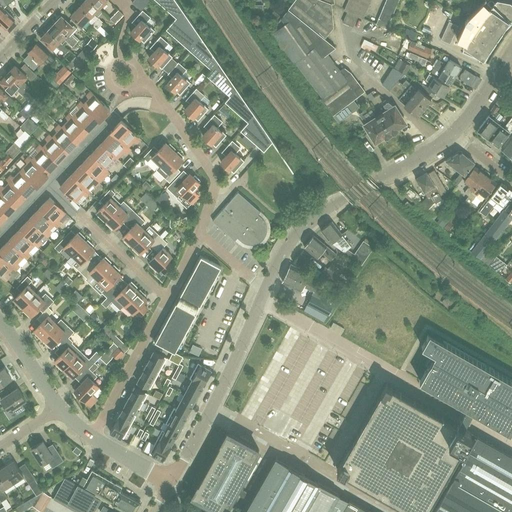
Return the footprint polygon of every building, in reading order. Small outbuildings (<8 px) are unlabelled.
[(10,22),(14,18),(4,8),(8,4),(4,0),(0,0),(0,23),(5,28),(6,27),(7,28),(12,24),(10,22)] [(94,13),(99,8),(89,0),(85,0),(79,6),(90,17),(100,26),(103,22),(94,13)] [(89,0),(99,8),(106,0),(89,0)] [(141,11),(145,6),(138,0),(133,0),(132,2),(141,11)] [(176,17),(183,10),(176,0),(156,0),(176,17)] [(332,6),(318,0),(316,0),(295,0),(280,21),(283,25),(273,32),(294,62),(296,61),(324,97),(321,99),(322,100),(334,115),(354,100),(365,91),(350,72),(336,62),(335,63),(328,55),(335,50),(324,41),(333,30),(332,6)] [(349,0),(348,0),(347,5),(356,9),(358,4),(349,0)] [(363,0),(359,0),(358,4),(368,8),(370,3),(363,0)] [(496,0),(493,4),(511,21),(511,19),(511,3),(511,2),(500,0),(496,0)] [(386,1),(383,6),(394,11),(397,5),(386,1)] [(358,4),(356,9),(366,13),(368,8),(358,4)] [(493,4),(483,13),(503,29),(511,21),(493,4)] [(347,13),(353,15),(356,9),(347,5),(344,12),(347,13)] [(100,26),(90,17),(79,6),(71,15),(82,26),(88,20),(97,29),(100,26)] [(383,6),(381,12),(392,16),(394,11),(383,6)] [(353,15),(358,17),(363,19),(366,13),(356,9),(353,15)] [(150,27),(146,23),(151,17),(143,10),(142,10),(132,22),(136,25),(131,31),(139,39),(140,38),(144,41),(155,29),(151,25),(150,27)] [(189,49),(201,36),(183,10),(176,17),(166,28),(189,49)] [(381,12),(379,17),(390,22),(392,16),(381,12)] [(347,13),(342,23),(353,28),(358,17),(353,15),(347,13)] [(483,14),(476,24),(496,39),(503,30),(503,29),(483,13),(483,14)] [(73,26),(62,16),(61,16),(60,15),(57,19),(58,20),(55,23),(76,43),(79,39),(73,34),(77,29),(73,25),(73,26)] [(379,17),(376,24),(387,28),(390,22),(379,17)] [(458,25),(449,21),(441,39),(450,44),(458,25)] [(76,43),(55,23),(54,22),(47,29),(48,30),(59,41),(63,37),(73,46),(76,43)] [(476,24),(468,36),(490,48),(496,39),(476,24)] [(414,31),(406,28),(405,32),(403,35),(407,37),(412,39),(414,40),(417,33),(414,31)] [(69,50),(59,41),(48,30),(45,33),(42,34),(42,37),(41,38),(53,48),(56,45),(65,54),(69,50)] [(162,67),(173,55),(169,51),(168,53),(164,49),(169,43),(161,36),(160,36),(150,48),(154,51),(149,57),(157,65),(158,64),(162,67)] [(212,69),(219,62),(201,36),(189,49),(212,69)] [(468,36),(462,49),(485,59),(490,48),(468,36)] [(84,45),(91,51),(97,45),(91,38),(84,45)] [(428,57),(432,47),(412,39),(408,48),(428,57)] [(56,60),(44,49),(37,42),(33,46),(31,46),(29,49),(29,50),(28,52),(40,63),(46,57),(52,63),(56,60)] [(88,55),(83,51),(79,55),(83,59),(84,58),(88,55)] [(427,59),(410,52),(408,57),(425,64),(427,59)] [(75,56),(67,65),(72,69),(80,60),(75,56)] [(404,73),(405,74),(411,66),(398,58),(393,66),(404,73)] [(436,63),(456,75),(461,66),(449,59),(447,63),(439,59),(436,63)] [(167,83),(175,91),(176,90),(180,93),(191,81),(187,77),(186,79),(182,75),(187,69),(179,62),(178,62),(168,74),(172,77),(167,83)] [(230,95),(237,87),(219,62),(212,69),(207,75),(230,95)] [(451,83),(456,75),(436,63),(434,67),(442,72),(439,76),(451,83)] [(37,75),(32,70),(25,64),(20,69),(15,65),(14,66),(13,65),(10,68),(11,70),(7,73),(27,92),(30,88),(23,81),(27,77),(31,81),(37,75)] [(65,66),(59,72),(65,78),(72,72),(65,66)] [(393,66),(382,84),(389,90),(396,82),(398,80),(404,73),(393,66)] [(475,87),(481,78),(465,69),(463,72),(462,71),(458,77),(460,78),(460,77),(475,87)] [(53,79),(54,80),(59,85),(65,78),(59,72),(53,79)] [(23,95),(27,92),(7,73),(4,77),(3,76),(0,79),(1,80),(0,81),(12,92),(16,88),(23,95)] [(443,96),(449,85),(429,73),(426,80),(431,83),(428,88),(437,93),(443,96)] [(75,77),(72,74),(64,83),(67,86),(75,77)] [(417,89),(411,84),(406,79),(402,84),(398,80),(396,82),(389,90),(417,115),(431,99),(437,93),(428,88),(422,84),(419,88),(417,89)] [(14,100),(4,91),(0,86),(0,103),(4,99),(10,105),(14,100)] [(248,122),(255,114),(237,87),(230,95),(225,101),(248,121),(248,122)] [(198,119),(209,107),(205,104),(204,105),(200,101),(205,95),(197,88),(196,88),(186,100),(190,104),(185,110),(193,117),(194,116),(198,119)] [(511,91),(506,88),(503,93),(511,99),(511,91)] [(99,119),(100,120),(110,109),(109,109),(91,91),(81,101),(84,104),(99,119)] [(498,98),(495,104),(491,110),(492,111),(478,129),(482,133),(482,135),(485,138),(487,137),(488,138),(499,123),(504,116),(499,112),(497,114),(496,113),(503,101),(498,98)] [(380,115),(390,132),(391,132),(393,132),(396,130),(397,128),(405,122),(395,106),(394,106),(385,99),(382,101),(385,106),(389,106),(390,108),(380,115)] [(334,115),(337,119),(340,122),(360,107),(354,100),(334,115)] [(36,108),(29,101),(23,107),(30,114),(36,108)] [(84,104),(81,101),(77,106),(70,113),(73,116),(88,131),(99,119),(84,104)] [(219,109),(230,118),(234,113),(228,108),(224,104),(220,107),(219,109)] [(0,114),(6,120),(10,116),(0,106),(0,114)] [(390,132),(380,115),(373,119),(368,111),(363,115),(368,122),(365,124),(375,141),(384,136),(386,136),(389,134),(390,132)] [(73,116),(70,113),(66,117),(68,121),(62,127),(62,128),(77,142),(88,131),(73,116)] [(216,145),(227,133),(223,130),(221,131),(217,127),(223,121),(214,114),(215,114),(214,114),(203,126),(204,126),(208,130),(203,136),(211,143),(212,142),(216,145)] [(248,122),(248,121),(240,130),(264,150),(272,141),(293,171),(294,170),(273,140),(255,114),(248,122)] [(498,145),(509,131),(511,127),(511,117),(505,127),(499,123),(488,138),(489,138),(489,140),(492,143),(494,142),(498,145)] [(36,126),(27,118),(20,126),(29,134),(36,126)] [(128,146),(133,141),(136,143),(141,139),(121,120),(111,131),(112,132),(128,146)] [(62,128),(62,127),(59,125),(55,129),(57,133),(53,137),(52,137),(68,152),(77,142),(62,128)] [(24,131),(15,142),(22,148),(32,138),(24,131)] [(131,149),(128,146),(112,132),(101,143),(117,158),(123,151),(127,153),(131,149)] [(52,137),(53,137),(50,134),(45,139),(48,142),(43,147),(58,162),(68,152),(52,137)] [(511,134),(502,148),(505,150),(505,152),(508,154),(510,154),(510,155),(511,152),(511,134)] [(234,171),(244,159),(240,156),(239,157),(235,153),(241,147),(232,140),(221,152),(222,152),(226,156),(221,162),(229,169),(230,168),(234,171)] [(14,142),(5,152),(13,159),(22,149),(14,142)] [(161,165),(174,150),(175,149),(169,143),(168,144),(166,142),(156,152),(152,148),(143,157),(148,161),(150,158),(159,167),(161,165)] [(120,161),(117,158),(101,143),(90,155),(106,169),(112,162),(116,165),(120,161)] [(43,147),(40,144),(36,149),(39,152),(32,159),(47,174),(47,173),(58,162),(43,147)] [(177,153),(174,150),(161,165),(159,167),(156,169),(169,182),(178,173),(174,168),(183,159),(182,158),(184,157),(178,151),(177,153)] [(457,185),(475,162),(460,150),(446,160),(461,172),(453,182),(457,185)] [(109,172),(106,169),(90,155),(81,164),(99,182),(109,172)] [(0,167),(2,170),(12,160),(8,156),(3,162),(1,161),(0,162),(0,167)] [(32,159),(29,156),(25,160),(27,164),(21,170),(17,166),(17,167),(21,171),(21,170),(36,185),(37,186),(48,174),(47,173),(47,174),(32,159)] [(95,186),(99,182),(81,164),(71,175),(87,189),(92,184),(95,186)] [(469,195),(486,174),(476,167),(474,167),(464,180),(470,185),(465,192),(469,195)] [(436,207),(433,204),(436,202),(442,198),(440,195),(447,191),(434,169),(428,173),(427,171),(416,177),(420,185),(420,187),(422,190),(424,191),(427,196),(419,205),(426,212),(430,215),(436,207)] [(25,197),(36,185),(21,170),(21,171),(14,177),(11,175),(7,179),(10,182),(25,197)] [(181,192),(192,202),(199,195),(193,190),(200,183),(199,182),(200,180),(195,175),(193,176),(191,174),(182,184),(177,179),(168,189),(177,197),(181,192)] [(486,196),(495,184),(495,181),(486,174),(469,195),(463,203),(467,207),(479,191),(486,196)] [(90,192),(87,189),(71,175),(60,186),(75,201),(82,194),(86,196),(90,192)] [(16,207),(25,197),(10,182),(5,187),(1,185),(0,186),(0,191),(0,192),(16,207)] [(511,190),(502,183),(480,211),(486,216),(497,202),(503,207),(511,195),(511,190)] [(105,220),(119,205),(121,204),(112,196),(115,193),(111,188),(102,198),(106,202),(97,212),(99,214),(98,216),(104,221),(105,220)] [(238,191),(212,220),(235,240),(237,237),(241,240),(243,242),(244,243),(246,243),(248,244),(250,244),(252,244),(254,244),(256,243),(258,243),(260,242),(262,240),(263,239),(264,237),(265,235),(266,234),(267,232),(267,230),(267,228),(267,226),(266,224),(266,222),(264,220),(263,218),(262,217),(258,214),(261,211),(238,191)] [(0,210),(6,217),(16,207),(0,192),(0,210)] [(54,224),(57,227),(61,222),(58,219),(65,212),(50,197),(39,209),(54,224)] [(407,201),(404,205),(410,209),(413,205),(407,201)] [(128,223),(137,213),(128,206),(124,210),(119,205),(105,220),(108,222),(107,224),(112,229),(113,228),(114,228),(123,219),(128,223)] [(503,220),(507,224),(511,217),(511,208),(508,213),(503,220)] [(49,229),(54,224),(39,209),(29,219),(44,234),(47,237),(51,232),(49,229)] [(499,216),(471,252),(477,256),(489,265),(494,259),(485,252),(507,224),(503,220),(508,213),(504,210),(499,216)] [(131,245),(145,230),(140,226),(145,221),(137,213),(128,223),(132,227),(123,237),(125,239),(124,240),(130,246),(131,244),(131,245)] [(39,239),(44,234),(29,219),(20,229),(35,243),(35,244),(38,247),(42,242),(39,239)] [(332,221),(321,230),(331,243),(344,252),(351,246),(342,235),(342,234),(332,221)] [(454,224),(450,221),(445,228),(448,231),(454,224)] [(28,251),(35,244),(35,243),(20,229),(9,240),(24,255),(27,258),(31,254),(28,251)] [(154,248),(163,238),(155,230),(150,235),(145,230),(131,245),(134,247),(133,248),(138,254),(139,252),(140,253),(149,244),(154,248)] [(72,255),(86,240),(84,238),(85,237),(79,232),(78,233),(77,232),(68,242),(64,238),(55,247),(59,251),(64,247),(72,255)] [(314,235),(304,247),(317,257),(321,252),(330,260),(336,254),(326,245),(314,235)] [(163,238),(154,248),(158,252),(149,261),(151,264),(150,265),(156,271),(157,269),(158,270),(159,269),(164,273),(172,265),(167,260),(172,255),(163,247),(167,242),(163,238)] [(17,262),(24,255),(9,240),(0,249),(0,254),(16,269),(20,265),(17,262)] [(81,272),(90,262),(85,258),(95,249),(92,246),(93,245),(88,240),(86,241),(86,240),(72,255),(77,260),(73,264),(81,272)] [(361,266),(368,256),(373,248),(364,242),(356,253),(358,255),(354,261),(361,266)] [(0,254),(0,274),(6,280),(10,276),(8,272),(13,267),(16,270),(16,269),(0,254)] [(155,341),(175,352),(196,313),(194,312),(195,311),(198,312),(200,310),(201,308),(198,306),(198,304),(200,305),(221,266),(209,260),(201,256),(155,341)] [(96,282),(98,280),(112,265),(110,263),(111,262),(105,257),(104,258),(103,257),(94,267),(90,262),(81,272),(88,278),(86,280),(92,286),(96,282)] [(494,259),(489,265),(500,273),(504,267),(494,259)] [(326,267),(321,273),(334,284),(339,278),(343,272),(333,263),(328,268),(326,267)] [(287,272),(316,286),(318,282),(308,277),(310,272),(291,264),(287,272)] [(319,274),(321,271),(317,268),(311,264),(310,265),(308,268),(316,274),(318,275),(319,274)] [(107,297),(116,287),(111,283),(121,274),(118,271),(119,270),(114,265),(113,266),(112,265),(98,280),(96,282),(105,290),(102,293),(107,297)] [(339,298),(316,286),(287,272),(283,282),(302,290),(304,286),(314,291),(307,303),(329,316),(335,306),(339,298)] [(22,307),(36,293),(28,285),(32,280),(27,276),(18,285),(23,289),(14,299),(16,301),(15,303),(21,308),(22,307)] [(71,282),(72,280),(67,276),(64,280),(62,282),(67,286),(71,282)] [(120,292),(116,287),(107,297),(120,310),(124,305),(138,290),(136,288),(137,287),(131,281),(130,283),(129,282),(120,292)] [(124,305),(133,313),(134,312),(140,317),(145,311),(139,306),(147,299),(144,296),(145,295),(140,289),(139,291),(138,290),(124,305)] [(45,310),(48,307),(54,301),(45,293),(41,297),(36,293),(22,307),(25,309),(23,311),(29,316),(30,315),(31,315),(40,306),(45,310)] [(90,304),(86,309),(90,313),(95,309),(90,304)] [(43,338),(57,323),(48,315),(52,311),(48,307),(45,310),(39,316),(43,320),(34,330),(37,332),(36,333),(41,339),(42,337),(43,338)] [(98,316),(93,312),(91,314),(90,315),(88,317),(90,318),(93,321),(98,316)] [(61,319),(57,323),(43,338),(45,340),(44,341),(49,347),(51,345),(52,346),(61,337),(65,341),(68,337),(74,331),(61,319)] [(288,325),(237,414),(249,420),(300,332),(288,325)] [(118,346),(122,341),(113,332),(108,337),(114,342),(118,346)] [(511,379),(435,334),(427,348),(440,355),(425,382),(511,433),(511,379)] [(63,369),(80,351),(72,343),(73,341),(68,337),(65,341),(57,349),(61,354),(55,360),(57,363),(56,364),(62,370),(63,368),(63,369)] [(110,355),(112,353),(118,359),(124,352),(118,346),(114,342),(100,357),(106,363),(112,357),(110,355)] [(320,344),(269,432),(281,439),(332,351),(320,344)] [(85,372),(89,368),(95,362),(90,358),(89,359),(80,351),(63,369),(66,371),(64,372),(70,378),(71,376),(72,377),(81,367),(85,371),(85,372)] [(154,351),(145,366),(159,373),(167,358),(154,351)] [(173,351),(169,359),(178,364),(182,356),(177,353),(173,351)] [(203,384),(211,369),(198,362),(189,378),(192,379),(203,384)] [(150,388),(159,373),(145,366),(137,381),(150,388)] [(0,385),(11,378),(4,367),(0,369),(0,385)] [(85,372),(85,371),(80,377),(84,382),(75,391),(78,394),(76,395),(82,400),(83,399),(90,405),(97,398),(91,392),(98,385),(93,380),(97,376),(89,368),(85,372)] [(192,379),(184,394),(195,400),(203,384),(192,379)] [(386,383),(337,469),(412,511),(511,511),(511,454),(472,432),(386,383)] [(126,401),(140,409),(148,393),(134,386),(126,401)] [(22,403),(26,400),(18,387),(1,398),(8,409),(12,406),(17,414),(26,409),(22,403)] [(187,415),(195,400),(184,394),(176,408),(176,409),(187,415)] [(118,417),(131,424),(136,415),(134,414),(137,408),(139,409),(140,409),(126,401),(118,417)] [(179,430),(187,415),(176,409),(176,408),(174,407),(165,423),(168,424),(179,430)] [(127,432),(131,424),(118,417),(110,432),(121,438),(124,431),(127,432)] [(168,424),(164,430),(162,429),(157,438),(171,445),(179,430),(168,424)] [(199,485),(193,494),(224,511),(225,510),(227,511),(228,511),(234,502),(230,500),(259,448),(228,431),(222,442),(223,443),(222,444),(199,485)] [(157,438),(149,453),(163,460),(171,445),(157,438)] [(43,441),(32,448),(42,463),(47,460),(53,468),(64,460),(56,448),(50,452),(43,441)] [(77,447),(76,446),(74,449),(72,451),(75,453),(78,455),(81,450),(77,447)] [(276,457),(244,511),(328,511),(339,493),(276,457)] [(3,467),(14,483),(24,476),(29,484),(36,479),(28,467),(22,472),(14,459),(3,467)] [(3,490),(14,483),(3,467),(0,468),(0,485),(0,486),(0,485),(0,499),(2,502),(8,498),(3,490)] [(95,494),(126,511),(134,511),(141,502),(120,490),(122,486),(92,470),(82,487),(96,494),(95,494)] [(96,494),(82,487),(65,477),(54,498),(56,499),(78,511),(82,511),(84,510),(86,511),(88,508),(94,511),(100,500),(94,497),(95,494),(96,494)] [(43,492),(29,500),(32,505),(33,506),(43,492)] [(49,496),(43,492),(33,506),(40,510),(49,496)] [(328,511),(372,511),(350,499),(349,500),(346,498),(347,496),(342,494),(341,496),(339,494),(338,494),(328,511)] [(29,500),(16,507),(19,511),(20,511),(32,505),(29,500)] [(215,511),(198,502),(195,507),(191,505),(188,510),(185,509),(183,511),(215,511)]
